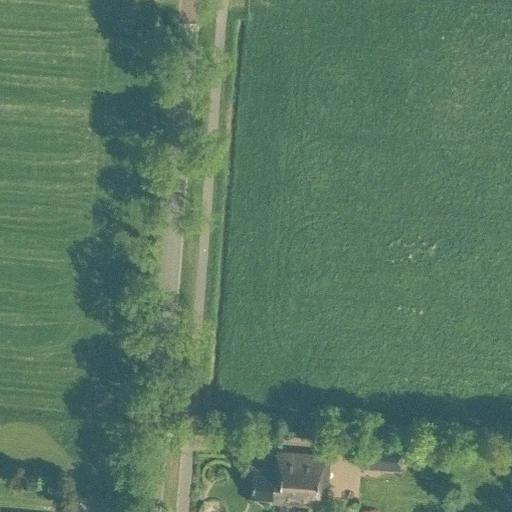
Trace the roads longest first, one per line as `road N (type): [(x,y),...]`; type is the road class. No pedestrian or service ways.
road 1 (tertiary): [(151,511),(190,0)]
road 2 (track): [(511,15),(276,0)]
